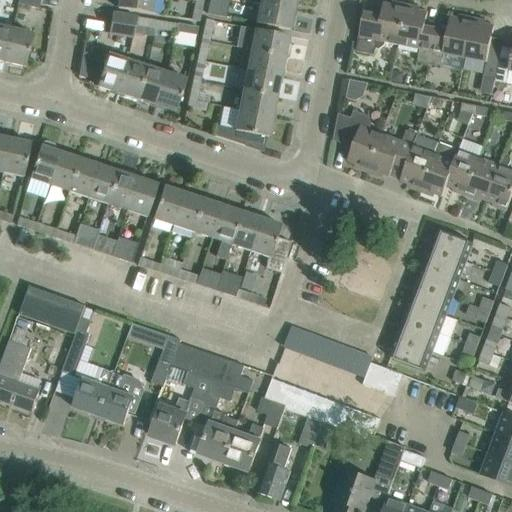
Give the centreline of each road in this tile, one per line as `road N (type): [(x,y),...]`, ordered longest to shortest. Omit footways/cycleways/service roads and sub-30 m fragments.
road 1 (residential): [(51,104),(279,180),(303,175)]
road 2 (residential): [(373,341),(284,309),(325,178)]
road 3 (residential): [(223,511),(16,450)]
road 4 (residential): [(303,175),(341,0)]
